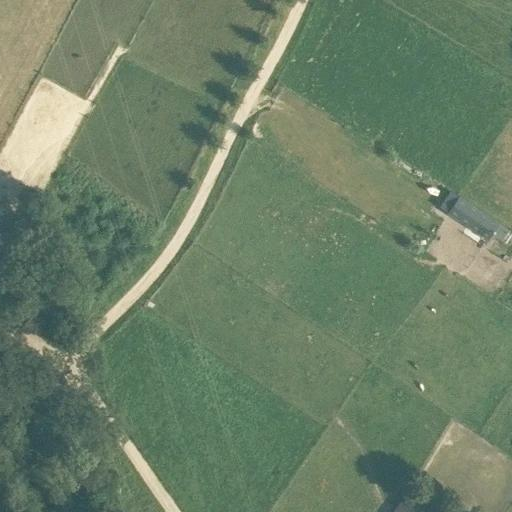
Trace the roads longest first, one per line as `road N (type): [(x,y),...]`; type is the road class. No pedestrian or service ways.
road 1 (track): [(61,368),(179,237),(299,0)]
road 2 (track): [(61,368),(107,417),(173,511)]
